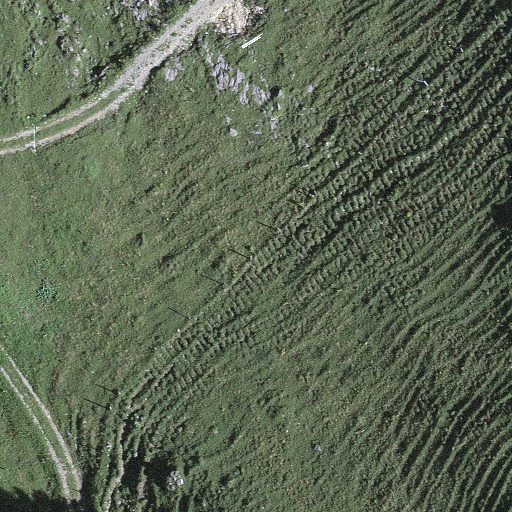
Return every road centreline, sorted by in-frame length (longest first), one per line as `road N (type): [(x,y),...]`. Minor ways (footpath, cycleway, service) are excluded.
road 1 (track): [(194,0),(129,85),(52,136),(0,148)]
road 2 (track): [(0,344),(75,483),(79,511)]
